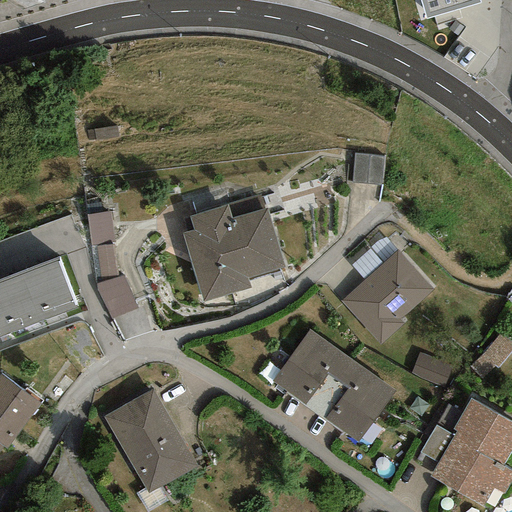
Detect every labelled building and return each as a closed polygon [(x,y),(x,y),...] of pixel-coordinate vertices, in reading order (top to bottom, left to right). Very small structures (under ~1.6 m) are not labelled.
[(478,0),(419,0),(426,19),(480,3),(478,0)] [(384,155),(354,153),(351,182),(382,184),(384,155)] [(231,217),(227,205),(189,216),(193,231),(182,234),(202,302),(250,288),(248,278),(284,267),(266,207),(231,217)] [(110,211),(86,215),(91,247),(112,244),(114,243),(110,211)] [(116,276),(112,244),(91,247),(96,285),(116,276)] [(432,290),(395,250),(340,301),(380,345),(403,323),(400,319),(432,290)] [(58,258),(23,272),(42,322),(77,308),(58,258)] [(23,272),(0,280),(0,305),(10,334),(42,322),(23,272)] [(122,274),(116,276),(96,285),(111,320),(137,309),(122,274)] [(0,305),(0,337),(10,334),(0,305)] [(395,391),(308,330),(272,381),(358,442),(395,391)] [(511,350),(511,344),(498,335),(481,356),(469,366),(481,379),(494,367),(498,369),(511,350)] [(452,366),(418,352),(410,373),(444,386),(452,366)] [(40,404),(0,374),(0,452),(3,448),(6,450),(40,404)] [(152,389),(104,417),(148,494),(196,467),(152,389)] [(511,439),(511,431),(463,406),(424,484),(480,511),(493,511),(511,475),(497,468),(511,439)] [(419,446),(434,455),(451,426),(436,418),(419,446)]
